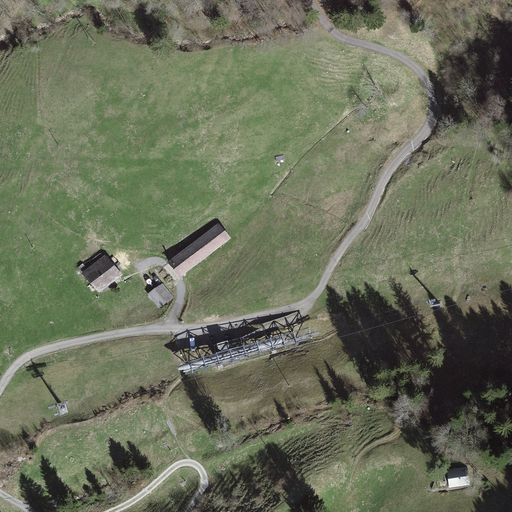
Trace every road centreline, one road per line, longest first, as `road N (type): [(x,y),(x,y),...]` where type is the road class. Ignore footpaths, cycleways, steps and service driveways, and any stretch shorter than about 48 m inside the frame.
road 1 (unclassified): [(319,0),(345,32),(414,57),(438,90),(435,121),(394,167),(320,293),(222,322),(122,329),(50,345),(18,364),(0,396)]
road 2 (track): [(107,511),(182,460),(196,462),(205,477),(188,511)]
